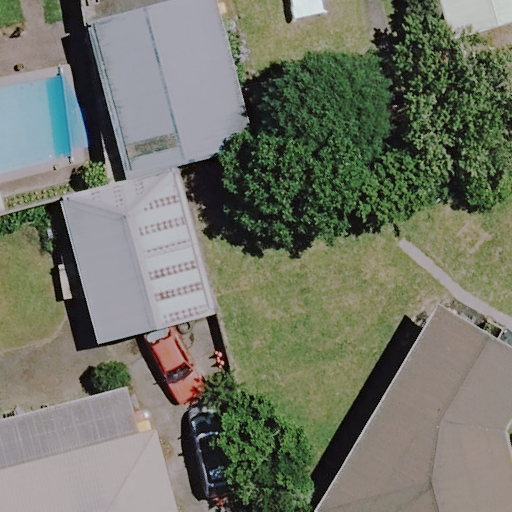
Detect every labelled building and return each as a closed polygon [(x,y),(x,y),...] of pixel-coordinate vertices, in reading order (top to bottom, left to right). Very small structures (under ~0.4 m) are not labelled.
[(116,183),(167,172),(238,154),(199,0),(190,0),(77,28),(116,183)] [(511,26),(511,0),(444,0),(457,43),(511,26)] [(167,172),(116,183),(117,189),(52,205),(88,349),(204,320),(167,172)] [(511,397),(511,371),(419,322),(336,477),(344,511),(509,511),(492,436),(511,397)] [(160,511),(142,439),(0,475),(0,511),(160,511)]
